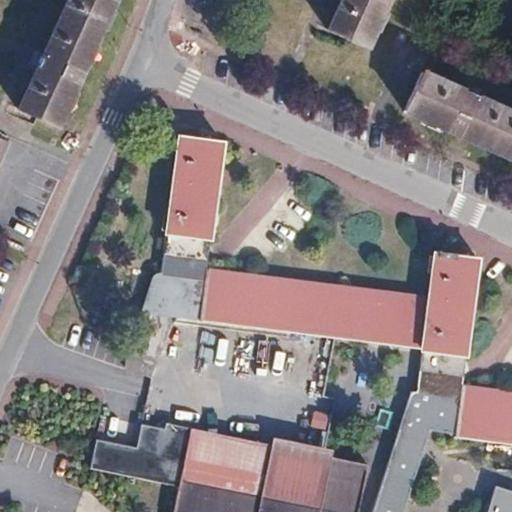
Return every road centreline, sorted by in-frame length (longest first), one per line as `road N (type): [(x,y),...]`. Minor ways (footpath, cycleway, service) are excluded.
road 1 (residential): [(143,65),(511,231)]
road 2 (residential): [(143,65),(0,391)]
